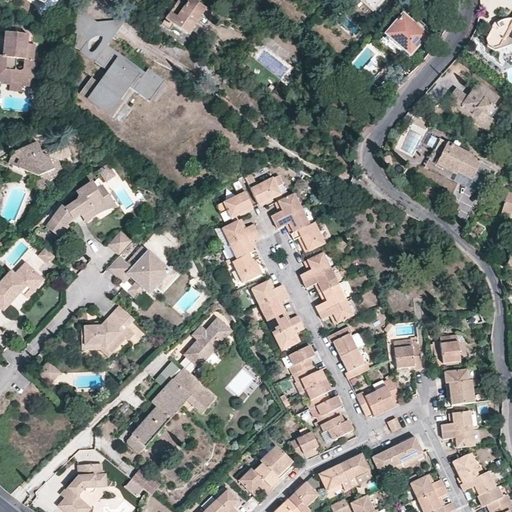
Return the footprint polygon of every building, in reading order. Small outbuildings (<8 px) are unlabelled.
[(204,11),(188,1),(187,3),(182,0),(177,0),(161,25),(169,30),(172,25),(187,34),(191,29),(204,11)] [(77,10),(72,47),(80,51),(99,24),(77,10)] [(401,14),(383,35),(409,56),(418,45),(426,35),(401,14)] [(511,17),(511,18),(504,18),(499,20),(497,22),(501,26),(499,28),(498,30),(493,27),(487,38),(488,44),(493,47),(494,47),(500,46),(506,36),(511,39),(511,17)] [(29,43),(30,32),(6,30),(4,54),(0,53),(0,82),(0,83),(10,84),(10,90),(22,91),(23,85),(36,86),(39,58),(35,58),(37,43),(29,43)] [(494,47),(493,47),(492,49),(494,50),(497,51),(500,51),(507,47),(510,47),(511,46),(511,39),(506,36),(500,46),(494,47)] [(159,45),(152,40),(145,52),(152,56),(159,45)] [(82,94),(107,111),(123,87),(149,105),(165,83),(149,72),(145,77),(105,50),(97,61),(111,71),(102,84),(93,78),(82,94)] [(249,68),(255,61),(249,56),(243,63),(249,68)] [(280,80),(255,61),(249,68),(245,73),(270,92),(280,80)] [(447,102),(455,108),(459,112),(463,108),(481,124),(487,117),(491,121),(499,112),(494,108),(499,102),(479,86),(474,92),(476,97),(472,102),(468,98),(465,96),(456,90),(451,96),(447,102)] [(502,115),(499,112),(491,121),(485,127),(481,124),(463,108),(459,112),(487,134),(502,115)] [(434,163),(453,175),(455,173),(468,181),(471,178),(475,181),(485,187),(493,173),(471,159),(472,158),(447,142),(439,138),(430,153),(437,158),(434,163)] [(46,186),(54,182),(65,177),(57,162),(71,156),(64,143),(40,153),(36,144),(29,148),(18,153),(22,161),(22,162),(22,163),(22,164),(18,171),(32,178),(37,180),(42,178),(46,186)] [(22,161),(18,153),(17,154),(15,155),(13,156),(8,166),(18,171),(22,164),(22,163),(22,162),(22,161)] [(98,169),(107,181),(117,174),(108,162),(98,169)] [(450,180),(453,175),(434,163),(431,168),(450,180)] [(255,181),(249,184),(259,205),(265,202),(287,192),(279,176),(258,187),(255,181)] [(57,187),(54,182),(46,186),(42,178),(37,180),(32,178),(42,200),(57,187)] [(62,204),(46,225),(61,237),(74,219),(81,214),(87,223),(98,214),(106,210),(113,207),(119,206),(103,183),(98,186),(93,179),(76,190),(79,194),(77,198),(65,206),(62,204)] [(253,208),(243,188),(237,191),(239,196),(218,207),(221,215),(227,212),(231,219),(249,210),(253,208)] [(511,195),(505,193),(500,211),(511,215),(511,195)] [(301,209),(294,194),(279,201),(283,211),(280,212),(272,216),(274,222),(301,209)] [(309,225),(301,209),(274,222),(277,229),(287,225),(289,224),(293,232),(309,225)] [(511,215),(500,211),(498,216),(509,220),(511,215)] [(223,228),(230,244),(257,231),(253,223),(245,227),(242,229),(239,221),(223,228)] [(324,244),(313,222),(309,225),(293,232),(291,233),(294,240),(298,238),(301,237),(308,251),(324,244)] [(230,244),(223,228),(216,228),(224,246),(230,244)] [(133,240),(122,230),(109,245),(119,254),(120,254),(133,240)] [(230,244),(237,259),(253,251),(249,243),(253,241),(260,238),(257,231),(230,244)] [(301,237),(298,238),(302,247),(305,253),(308,251),(301,237)] [(127,260),(120,254),(119,254),(107,268),(121,282),(129,273),(135,278),(126,288),(134,295),(143,286),(148,290),(153,284),(157,279),(163,284),(173,273),(168,268),(141,244),(127,260)] [(55,257),(45,247),(37,255),(48,265),(55,257)] [(255,259),(260,256),(257,250),(253,251),(237,259),(233,261),(243,282),(259,274),(253,260),(255,259)] [(304,281),(329,269),(322,254),(307,261),(312,270),(309,271),(300,275),(304,281)] [(253,260),(259,274),(262,272),(259,265),(255,259),(253,260)] [(9,303),(20,292),(25,286),(31,286),(41,275),(25,261),(14,273),(10,270),(0,280),(0,306),(1,307),(3,309),(9,303)] [(171,265),(168,268),(173,273),(177,270),(171,265)] [(322,292),(337,285),(329,269),(304,281),(307,289),(315,285),(318,283),(322,292)] [(25,286),(20,292),(26,297),(44,278),(41,275),(31,286),(25,286)] [(157,279),(153,284),(159,289),(163,284),(157,279)] [(272,290),(268,280),(251,288),(258,304),(286,290),(283,284),(275,288),(272,290)] [(319,313),(345,300),(337,285),(322,292),(326,300),(323,302),(315,306),(319,313)] [(290,297),(286,290),(258,304),(266,320),(283,311),(278,303),(282,301),(290,297)] [(353,316),(345,300),(319,313),(322,320),(330,316),(333,314),(337,323),(353,316)] [(133,319),(119,306),(99,327),(80,327),(80,346),(99,346),(104,350),(109,355),(124,339),(126,341),(132,334),(125,328),(133,319)] [(283,311),(266,320),(273,335),(301,321),(297,314),(290,318),(286,319),(283,311)] [(234,332),(218,318),(206,331),(201,326),(191,337),(197,341),(183,356),(185,359),(196,368),(199,371),(234,332)] [(297,331),(304,327),(301,321),(273,335),(281,350),(298,342),(293,333),(297,331)] [(348,326),(330,335),(328,336),(331,343),(333,341),(337,349),(341,356),(357,348),(349,334),(351,332),(348,326)] [(450,343),(459,342),(458,334),(449,335),(449,338),(450,343)] [(412,348),(413,345),(412,340),(395,343),(396,350),(412,348)] [(434,342),(437,368),(440,367),(444,367),(444,364),(461,362),(461,358),(459,342),(450,343),(441,344),(441,341),(434,342)] [(459,342),(461,358),(467,357),(466,341),(459,342)] [(317,354),(312,344),(291,354),(296,364),(291,366),(295,373),(316,363),(313,359),(312,356),(317,354)] [(422,369),(419,344),(413,345),(412,348),(396,350),(398,369),(415,367),(415,370),(419,369),(422,369)] [(363,362),(357,348),(341,356),(346,366),(348,371),(345,372),(348,379),(365,371),(370,369),(366,361),(363,362)] [(63,372),(48,358),(37,371),(52,384),(63,372)] [(196,368),(185,359),(181,364),(192,373),(196,368)] [(316,363),(295,373),(299,380),(303,378),(308,388),(328,379),(324,368),(319,370),(318,368),(316,363)] [(183,369),(172,381),(191,399),(188,401),(203,414),(216,400),(217,398),(183,369)] [(467,370),(444,373),(445,379),(445,384),(450,383),(468,381),(467,370)] [(334,389),(328,379),(308,388),(313,398),(309,401),(312,407),(319,404),(332,398),(330,394),(329,391),(334,389)] [(377,395),(386,413),(392,410),(397,408),(395,403),(402,400),(400,397),(393,381),(392,379),(385,383),(388,389),(377,395)] [(396,380),(393,381),(400,397),(403,395),(396,380)] [(164,390),(183,406),(188,401),(191,399),(172,381),(164,390)] [(473,381),(468,381),(450,383),(451,395),(474,392),(473,381)] [(140,454),(183,406),(164,390),(152,403),(158,408),(131,436),(126,442),(126,445),(137,454),(140,454)] [(452,400),(447,401),(444,401),(444,404),(444,406),(441,407),(441,410),(453,408),(453,406),(475,403),(474,392),(451,395),(452,400)] [(373,414),(375,418),(380,415),(386,413),(377,395),(367,400),(363,393),(357,397),(366,416),(370,415),(373,414)] [(320,416),(323,423),(343,414),(341,409),(340,406),(344,404),(339,395),(332,398),(319,404),(324,414),(320,416)] [(451,423),(442,425),(442,428),(443,433),(474,429),(472,411),(454,413),(455,423),(451,423)] [(336,438),(355,428),(351,419),(347,420),(346,418),(343,414),(323,423),(327,431),(332,429),(336,438)] [(393,432),(401,428),(396,418),(388,422),(393,432)] [(294,435),(299,429),(290,422),(285,429),(294,435)] [(474,429),(443,433),(443,437),(443,440),(453,438),(457,438),(458,448),(476,446),(474,429)] [(290,441),(297,455),(309,449),(318,445),(311,431),(290,441)] [(401,444),(400,442),(393,445),(404,469),(411,465),(410,463),(409,460),(424,453),(416,437),(408,441),(401,444)] [(404,469),(393,445),(386,448),(387,451),(383,453),(373,457),(380,473),(395,467),(398,471),(404,469)] [(291,467),(293,469),(300,463),(295,458),(293,460),(277,446),(269,453),(284,469),(289,465),(291,467)] [(261,461),(263,463),(276,477),(284,469),(269,453),(261,461)] [(340,463),(351,487),(356,484),(354,480),(352,477),(366,470),(358,454),(350,458),(340,463)] [(460,475),(457,477),(461,485),(485,473),(482,465),(476,468),(470,455),(455,463),(457,469),(460,475)] [(263,463),(255,471),(270,487),(274,483),(278,479),(276,477),(263,463)] [(344,490),(351,487),(340,463),(329,468),(319,473),(326,489),(341,483),(342,485),(344,490)] [(103,472),(103,465),(77,467),(78,476),(64,490),(60,496),(64,500),(57,507),(62,511),(90,511),(92,510),(79,498),(85,490),(108,489),(107,475),(107,472),(103,472)] [(144,489),(152,496),(161,485),(141,468),(132,479),(132,480),(144,489)] [(255,471),(252,469),(240,481),(251,493),(259,486),(262,488),(267,494),(272,489),(270,487),(255,471)] [(276,477),(278,479),(282,475),(286,472),(284,469),(276,477)] [(368,473),(366,470),(352,477),(354,480),(368,473)] [(485,473),(461,485),(462,488),(464,491),(472,487),(476,486),(480,495),(496,487),(489,471),(485,473)] [(418,499),(444,486),(443,483),(441,480),(434,483),(432,484),(428,475),(411,483),(410,483),(418,499)] [(144,489),(132,480),(125,488),(137,497),(144,489)] [(289,498),(302,511),(308,511),(311,510),(307,506),(319,496),(305,482),(298,490),(289,498)] [(341,483),(326,489),(328,492),(342,485),(341,483)] [(251,493),(253,495),(254,495),(257,492),(262,488),(259,486),(251,493)] [(441,497),(448,494),(446,490),(444,486),(418,499),(424,511),(431,511),(442,507),(438,498),(441,497)] [(487,504),(491,511),(511,501),(509,494),(504,496),(499,486),(496,487),(480,495),(477,496),(480,502),(482,506),(487,504)] [(239,500),(228,489),(217,499),(229,511),(240,511),(238,509),(237,509),(234,505),(239,500)] [(372,511),(374,511),(367,495),(357,500),(350,504),(353,511),(372,511)] [(273,511),(302,511),(289,498),(278,508),(273,511)] [(229,511),(217,499),(205,510),(207,511),(229,511)] [(338,502),(342,511),(351,511),(348,505),(345,499),(338,502)] [(240,506),(242,504),(239,500),(234,505),(237,509),(240,506)] [(511,501),(491,511),(511,511),(510,509),(511,508),(511,501)] [(334,511),(342,511),(338,502),(332,506),(334,511)] [(451,511),(456,510),(454,506),(452,502),(445,505),(442,507),(431,511),(451,511)]
